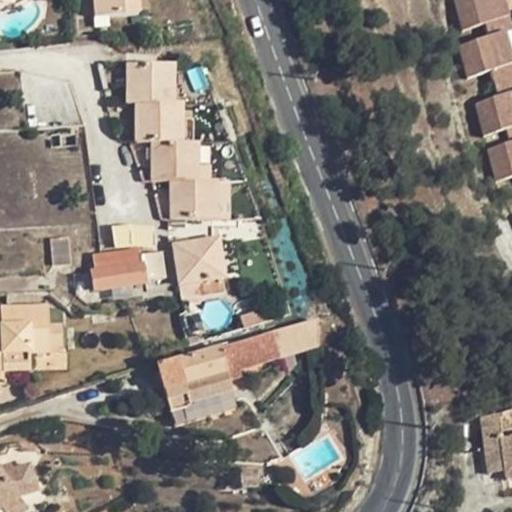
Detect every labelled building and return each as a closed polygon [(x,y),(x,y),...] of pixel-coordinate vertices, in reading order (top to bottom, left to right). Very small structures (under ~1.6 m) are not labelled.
[(92,0),(94,19),(128,16),(127,0),(92,0)] [(127,0),(128,16),(137,16),(136,0),(127,0)] [(493,32),(508,28),(511,27),(511,7),(510,0),(462,0),(468,23),(490,18),(493,32)] [(511,76),(511,45),(508,28),(493,32),(463,39),(470,71),(493,65),(496,80),(511,76)] [(137,103),(146,103),(173,103),(173,63),(128,63),(128,86),(137,86),(137,103)] [(511,122),(511,76),(496,80),(499,93),(477,98),(484,129),(507,124),(511,122)] [(128,103),(137,103),(137,86),(128,86),(128,103)] [(137,103),(138,117),(145,117),(146,103),(137,103)] [(182,140),(182,118),(183,103),(173,103),(146,103),(145,117),(138,117),(138,140),(154,140),(182,140)] [(195,118),(182,118),(182,140),(195,140),(195,118)] [(511,122),(507,124),(510,137),(488,141),(495,173),(511,169),(511,122)] [(198,181),(198,162),(199,141),(195,140),(182,140),(154,140),(153,166),(161,166),(161,181),(170,181),(179,181),(198,181)] [(208,162),(198,162),(198,181),(208,181),(208,162)] [(153,181),(161,181),(161,166),(153,166),(153,181)] [(170,181),(170,195),(179,195),(179,181),(170,181)] [(170,195),(170,218),(212,218),(216,217),(217,181),(208,181),(198,181),(179,181),(179,195),(170,195)] [(228,181),(217,181),(216,217),(228,218),(228,181)] [(213,229),(212,218),(170,218),(171,245),(173,245),(212,239),(213,229)] [(218,238),(212,239),(173,245),(174,249),(179,285),(199,281),(202,281),(224,278),(218,238)] [(91,272),(94,289),(100,289),(143,282),(139,256),(139,249),(93,255),(94,272),(91,272)] [(160,253),(139,256),(143,282),(164,279),(160,253)] [(204,295),(202,281),(199,281),(179,285),(181,299),(204,295)] [(0,365),(2,365),(3,372),(30,371),(29,353),(61,352),(61,326),(48,326),(47,307),(0,307),(0,365)] [(315,344),(315,316),(272,330),(279,355),(283,355),(315,344)] [(279,355),(272,330),(252,336),(220,346),(229,372),(279,355)] [(229,372),(220,346),(157,365),(170,410),(190,404),(191,401),(233,388),(229,372)] [(511,424),(511,406),(504,410),(503,410),(505,425),(511,424)] [(505,425),(503,410),(486,416),(492,471),(510,469),(511,479),(511,478),(511,436),(511,437),(511,434),(506,435),(505,425)] [(30,500),(25,473),(7,477),(0,478),(0,510),(10,504),(30,500)]
